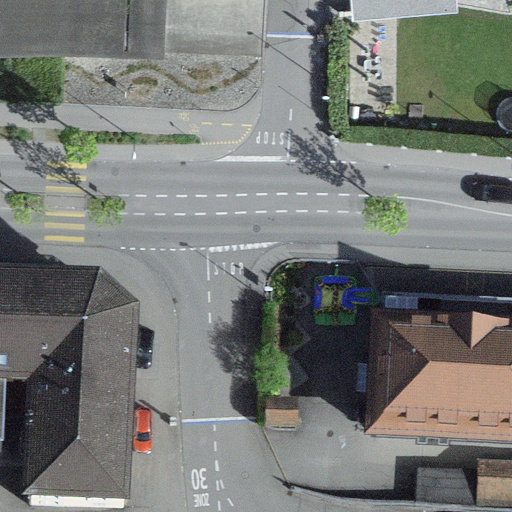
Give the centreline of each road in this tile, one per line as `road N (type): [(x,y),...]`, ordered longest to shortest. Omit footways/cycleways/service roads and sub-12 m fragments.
road 1 (residential): [(213,511),(200,204)]
road 2 (secondary): [(511,215),(284,205)]
road 3 (residential): [(293,0),(284,205)]
road 4 (secondary): [(200,204),(0,197)]
